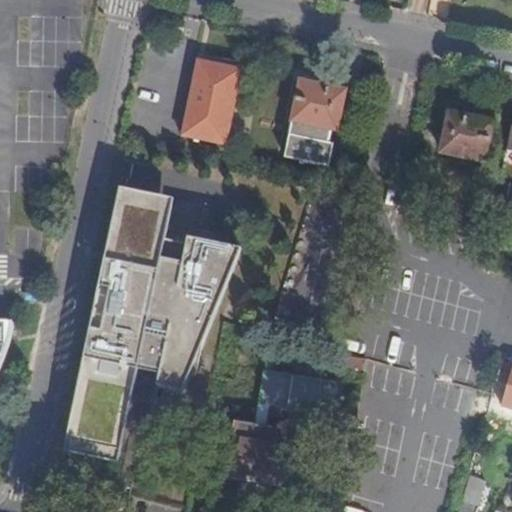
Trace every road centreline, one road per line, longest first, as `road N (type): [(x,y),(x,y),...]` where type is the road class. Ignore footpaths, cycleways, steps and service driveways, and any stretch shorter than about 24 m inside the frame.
road 1 (residential): [(121,0),(20,511)]
road 2 (unknown): [(421,222),(336,228),(320,243),(316,270),(324,299),(447,336)]
road 3 (residential): [(511,58),(225,0)]
